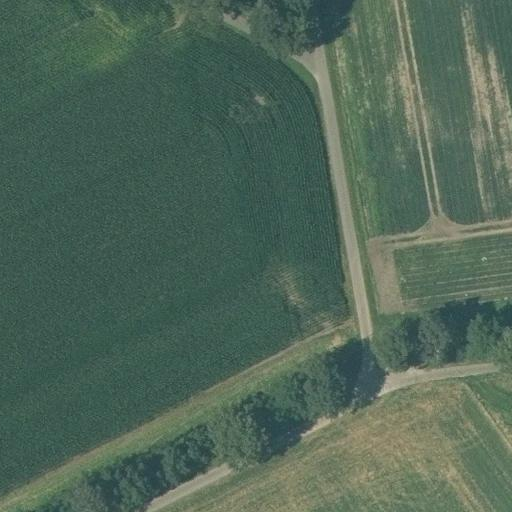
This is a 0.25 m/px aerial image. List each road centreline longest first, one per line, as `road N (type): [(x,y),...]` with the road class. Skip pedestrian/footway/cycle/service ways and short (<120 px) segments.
road 1 (unclassified): [(309,0),(367,337),(358,398)]
road 2 (unclassified): [(139,511),(358,398)]
road 3 (unclassified): [(358,398),(428,374),(511,365)]
